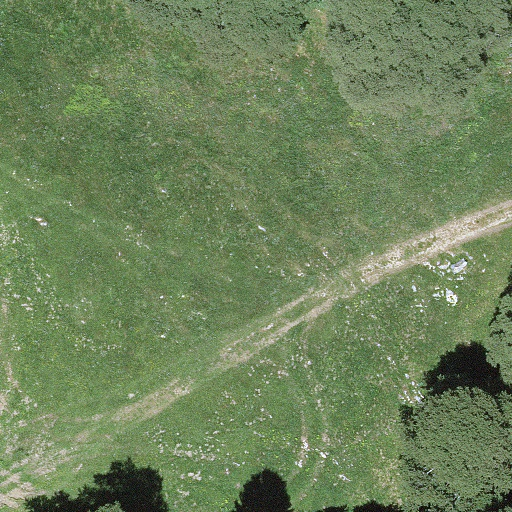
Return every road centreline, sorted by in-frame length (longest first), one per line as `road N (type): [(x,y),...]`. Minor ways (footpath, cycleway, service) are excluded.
road 1 (track): [(511,220),(340,280),(202,370),(0,483)]
road 2 (track): [(0,183),(124,257),(193,280),(252,293),(340,280)]
